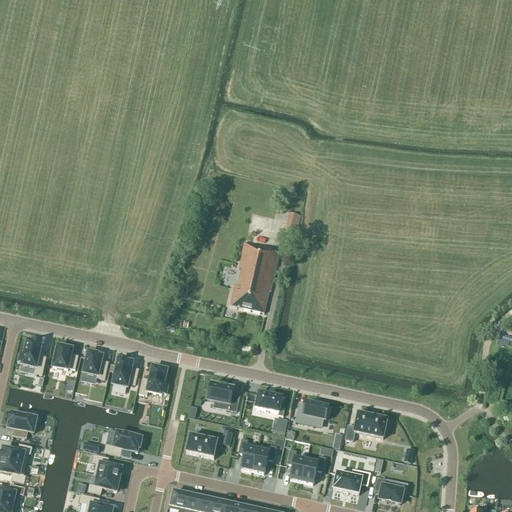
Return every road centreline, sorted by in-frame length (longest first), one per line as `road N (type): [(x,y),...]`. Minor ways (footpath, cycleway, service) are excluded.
road 1 (residential): [(444,430),(411,408),(15,321)]
road 2 (residential): [(308,506),(163,474)]
